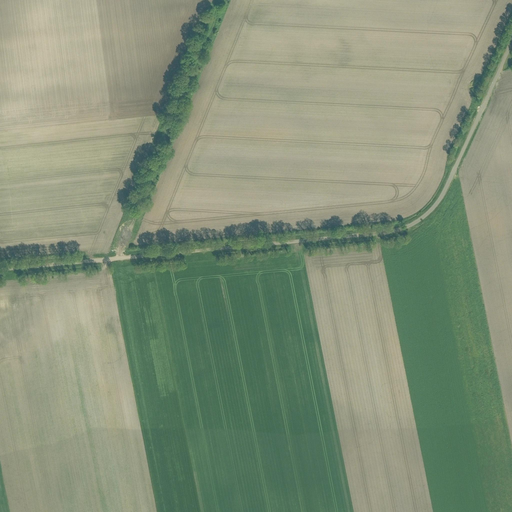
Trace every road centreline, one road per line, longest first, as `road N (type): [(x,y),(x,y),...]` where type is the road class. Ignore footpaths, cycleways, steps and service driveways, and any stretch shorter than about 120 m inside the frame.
road 1 (unclassified): [(0,269),(414,223),(442,192),(511,42)]
road 2 (track): [(120,257),(221,0)]
